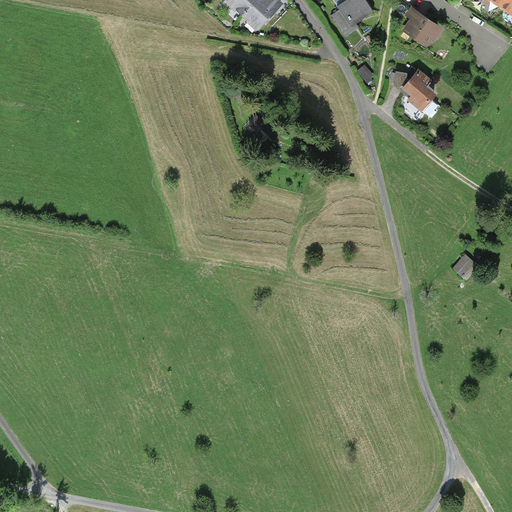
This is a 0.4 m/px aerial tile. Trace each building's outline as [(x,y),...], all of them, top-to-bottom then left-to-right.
[(228,0),(226,3),(241,18),(258,0),(228,0)] [(258,0),(241,18),(256,32),(283,4),(278,0),(258,0)] [(331,15),(346,38),(359,29),(356,24),(373,12),(365,0),(348,0),(337,7),(339,10),(331,15)] [(511,0),(504,0),(499,7),(511,16),(511,0)] [(410,19),(402,31),(427,48),(432,41),(435,43),(444,29),(411,7),(405,16),(410,19)] [(400,91),(402,89),(417,71),(412,66),(407,73),(396,71),(393,86),(400,91)] [(431,81),(418,70),(417,71),(402,89),(411,97),(407,100),(421,113),(436,96),(426,88),(431,81)] [(464,257),(452,269),(464,280),(476,268),(464,257)]
